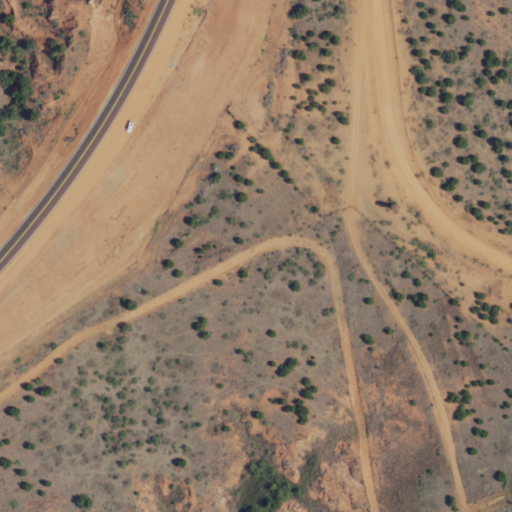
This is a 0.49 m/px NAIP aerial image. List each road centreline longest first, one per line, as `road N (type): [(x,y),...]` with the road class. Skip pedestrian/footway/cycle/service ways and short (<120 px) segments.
road 1 (residential): [(358,511),(315,317),(284,281),(227,286),(0,404)]
road 2 (secondary): [(234,0),(211,64),(149,172),(93,238),(0,315)]
road 3 (residential): [(511,242),(428,183),(387,173)]
